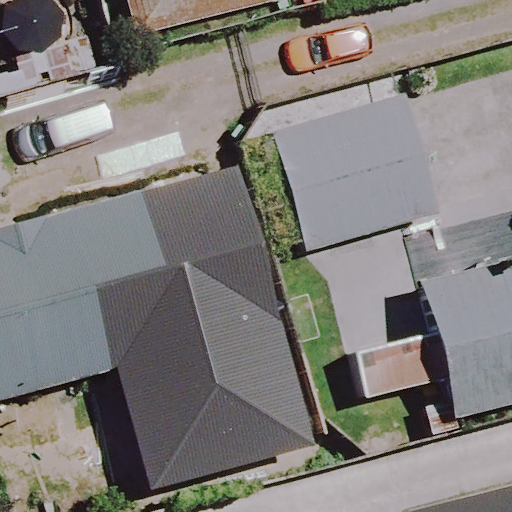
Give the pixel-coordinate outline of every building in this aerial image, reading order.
[(289,0),(121,0),(131,48),(292,15),(289,0)] [(397,118),(263,149),(291,268),(425,237),(397,118)] [(0,236),(0,409),(208,353),(200,326),(246,314),(230,252),(181,265),(161,194),(0,236)] [(511,270),(411,293),(440,427),(511,410),(511,270)] [(396,281),(327,297),(354,413),(423,397),(396,281)] [(511,511),(511,499),(459,511),(511,511)]
